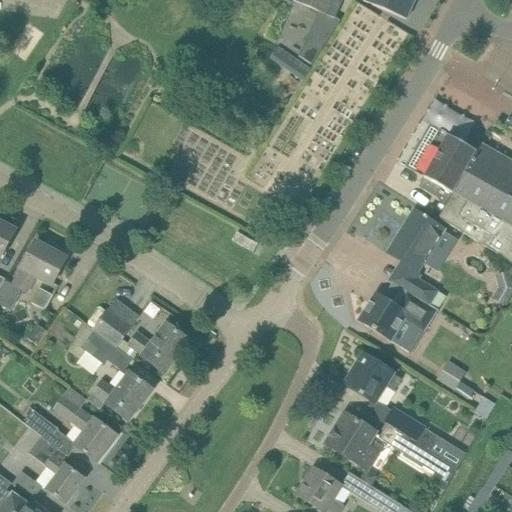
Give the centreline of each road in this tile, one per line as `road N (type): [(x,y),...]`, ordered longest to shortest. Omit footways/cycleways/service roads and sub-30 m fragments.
road 1 (residential): [(270,304),(457,14)]
road 2 (residential): [(249,333),(54,206),(0,180)]
road 3 (residential): [(227,511),(305,365),(307,333),(270,304)]
road 4 (residential): [(119,511),(249,333)]
